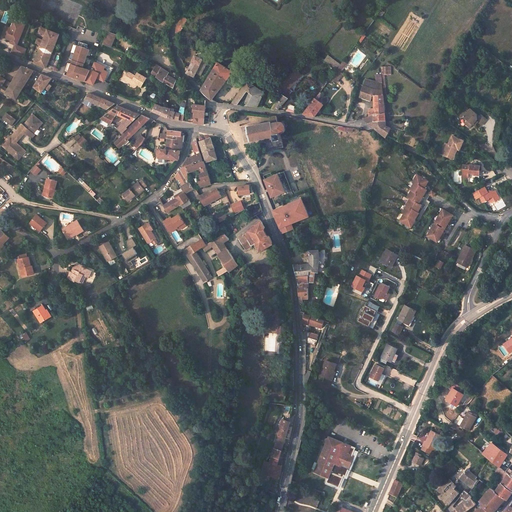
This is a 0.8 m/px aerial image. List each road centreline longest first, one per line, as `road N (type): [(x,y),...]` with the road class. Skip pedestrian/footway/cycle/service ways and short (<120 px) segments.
road 1 (unclassified): [(277,511),(298,426),(299,340),(293,282),(257,182)]
road 2 (unclassified): [(221,110),(370,129),(427,159),(474,214),(503,218)]
road 3 (residential): [(221,110),(182,72),(174,49),(171,31),(187,0)]
